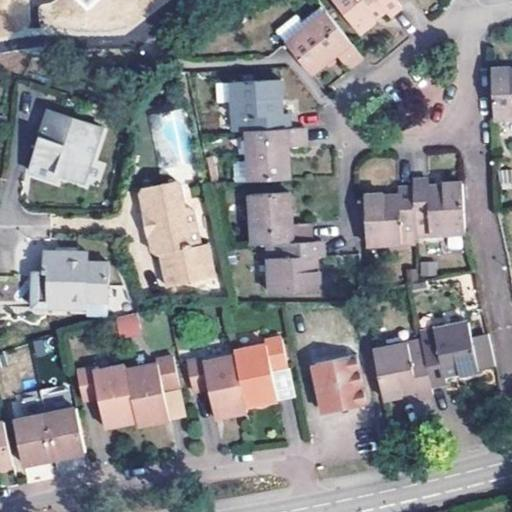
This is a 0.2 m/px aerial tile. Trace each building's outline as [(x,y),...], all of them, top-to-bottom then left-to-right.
[(78,0),(89,9),(97,0),(78,0)] [(396,2),(395,0),(330,0),(360,36),(376,23),(374,21),(378,18),(385,11),(390,18),(401,8),(396,2)] [(321,7),(312,14),(318,21),(326,13),(321,7)] [(286,45),(312,76),(336,56),(348,71),(362,59),(326,13),(318,21),(312,14),(301,24),(295,17),(276,33),(286,45)] [(511,72),(511,70),(491,72),(493,121),(511,119),(511,72)] [(248,132),(291,130),(290,114),(281,114),(281,104),(280,99),(282,99),(282,81),(232,83),(219,84),(220,102),(233,102),(234,132),(248,132)] [(40,150),(35,148),(28,170),(53,178),(55,173),(81,181),(98,128),(47,111),(39,136),(43,138),(40,150)] [(250,182),(290,181),(288,155),(288,149),(306,149),(306,129),(291,130),(248,132),(250,182)] [(43,138),(39,136),(35,148),(40,150),(43,138)] [(465,235),(463,185),(442,187),(442,189),(429,189),(429,181),(413,182),(413,187),(415,237),(465,235)] [(155,261),(157,292),(207,286),(203,253),(196,253),(191,218),(187,214),(184,214),(181,193),(173,186),(145,190),(138,197),(146,255),(155,261)] [(415,237),(413,187),(398,188),(398,196),(384,197),(383,195),(364,196),(366,245),(415,243),(415,237)] [(269,244),(311,243),(310,224),(293,225),(293,221),(291,194),(252,195),(255,245),(269,244)] [(271,294),(321,293),(320,273),(318,273),(317,258),(324,258),(323,243),(311,243),(269,244),(271,294)] [(33,270),(30,306),(84,309),(84,302),(85,297),(106,299),(109,264),(86,262),(87,257),(75,256),(70,255),(71,253),(45,251),(43,271),(33,270)] [(140,331),(137,315),(116,320),(119,335),(140,331)] [(421,341),(431,389),(446,385),(444,379),(454,377),(457,376),(458,377),(478,373),(467,323),(419,333),(421,341)] [(141,336),(140,331),(119,335),(120,340),(141,336)] [(234,356),(246,409),(278,401),(273,378),(272,371),(289,367),(282,337),(265,341),(266,344),(233,351),(234,356)] [(373,351),(382,400),(405,396),(404,392),(408,392),(416,390),(418,399),(432,396),(431,389),(421,341),(373,351)] [(491,341),(472,345),(478,373),(497,369),(491,341)] [(357,355),(319,363),(328,409),(329,412),(345,409),(367,404),(357,355)] [(217,420),(247,413),(246,409),(234,356),(204,363),(204,359),(187,362),(193,391),(210,387),(212,395),(217,420)] [(136,423),(137,426),(170,421),(165,397),(164,389),(178,386),(173,359),(155,363),(156,367),(127,373),(136,423)] [(328,409),(319,363),(313,365),(322,410),(328,409)] [(127,373),(125,367),(96,372),(95,369),(76,373),(81,401),(101,397),(102,405),(107,428),(136,423),(127,373)] [(295,396),(289,367),(272,371),(278,401),(295,396)] [(178,386),(164,389),(165,397),(170,421),(184,418),(178,386)] [(45,416),(54,460),(63,458),(85,454),(76,410),(45,416)] [(45,416),(14,422),(23,465),(45,461),(54,460),(45,416)] [(0,470),(4,470),(15,467),(6,424),(0,424),(0,470)] [(51,464),(25,466),(26,479),(52,477),(51,464)]
